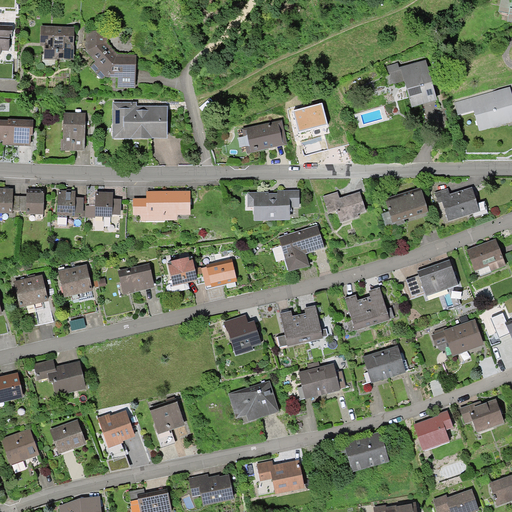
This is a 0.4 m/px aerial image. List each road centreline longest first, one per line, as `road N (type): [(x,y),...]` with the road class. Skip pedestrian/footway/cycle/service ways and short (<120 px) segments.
road 1 (residential): [(511,219),(376,269),(0,359)]
road 2 (residential): [(511,375),(311,439),(70,489),(3,511)]
road 3 (residential): [(209,173),(511,168)]
road 4 (residential): [(0,169),(209,173)]
road 5 (residential): [(209,173),(188,88),(140,74)]
